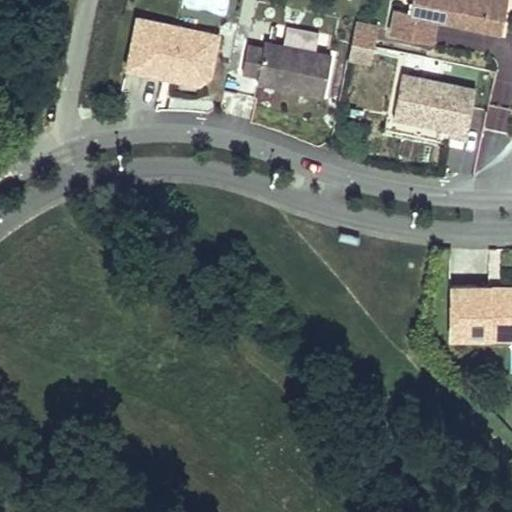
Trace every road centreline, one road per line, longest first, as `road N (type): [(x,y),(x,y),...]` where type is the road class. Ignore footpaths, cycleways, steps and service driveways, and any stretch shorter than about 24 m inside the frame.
road 1 (residential): [(0,225),(78,180),(182,168),(247,178),(385,219),(511,228)]
road 2 (residential): [(511,198),(385,188),(210,138),(167,134),(67,146),(0,182)]
